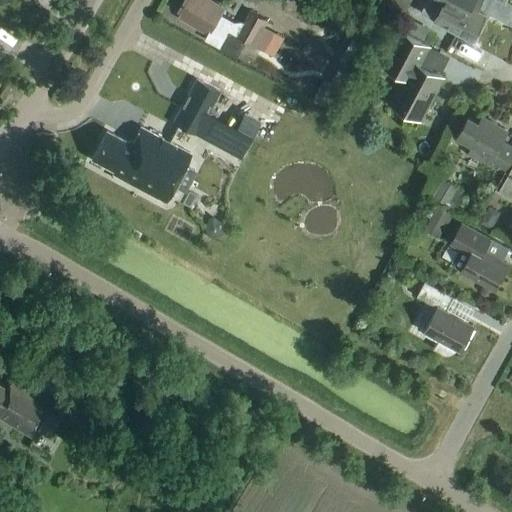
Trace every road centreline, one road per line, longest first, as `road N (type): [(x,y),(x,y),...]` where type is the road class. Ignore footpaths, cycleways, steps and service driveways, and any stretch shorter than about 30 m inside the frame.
road 1 (unclassified): [(434,484),(37,252),(0,240)]
road 2 (unclassified): [(28,107),(59,117),(78,108),(144,0)]
road 3 (residential): [(434,484),(511,335)]
road 4 (unclassified): [(28,107),(90,0)]
